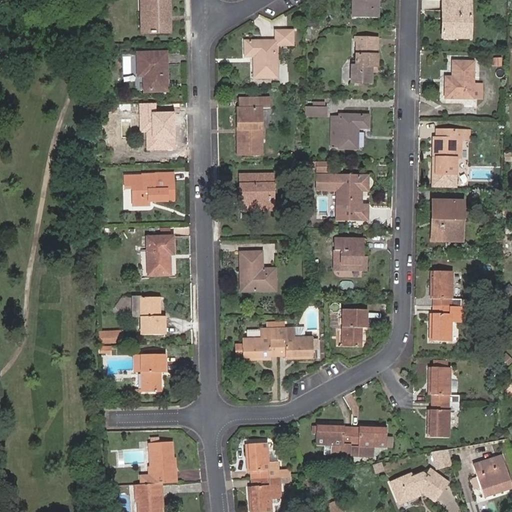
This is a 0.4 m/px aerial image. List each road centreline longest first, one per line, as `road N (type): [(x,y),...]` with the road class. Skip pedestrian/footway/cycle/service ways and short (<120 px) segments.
road 1 (residential): [(408,0),(400,338),(385,358),(296,408),(210,417)]
road 2 (residential): [(210,417),(201,31)]
